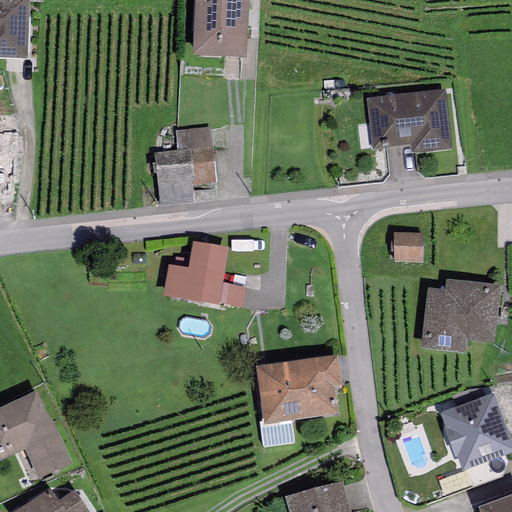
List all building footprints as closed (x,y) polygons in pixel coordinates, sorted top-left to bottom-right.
[(28,0),(0,0),(0,58),(26,59),(28,0)] [(195,0),(193,55),(245,57),(247,0),(195,0)] [(444,89),(365,100),(371,149),(411,144),(412,155),(452,149),(444,89)] [(209,128),(175,132),(177,151),(153,153),(159,207),(194,203),(192,185),(216,182),(209,128)] [(19,132),(0,131),(0,180),(17,181),(19,132)] [(422,234),(394,233),(393,262),(421,263),(422,234)] [(188,268),(168,265),(163,297),(218,306),(218,303),(222,284),(227,247),(192,242),(188,268)] [(501,286),(445,279),(444,290),(427,288),(420,349),(464,354),(466,340),(495,343),(501,286)] [(246,288),(222,284),(218,303),(242,307),(246,288)] [(337,355),(255,366),(263,424),(337,414),(333,386),(341,385),(337,355)] [(511,362),(489,366),(492,385),(511,381),(511,362)] [(35,391),(0,408),(0,461),(25,450),(39,479),(71,464),(35,391)] [(511,444),(493,393),(440,413),(445,427),(443,428),(454,458),(456,457),(462,472),(511,453),(511,444)] [(350,511),(342,481),(284,497),(288,511),(350,511)] [(49,488),(13,511),(88,511),(74,490),(58,501),(49,488)] [(511,511),(511,494),(477,508),(479,511),(511,511)]
